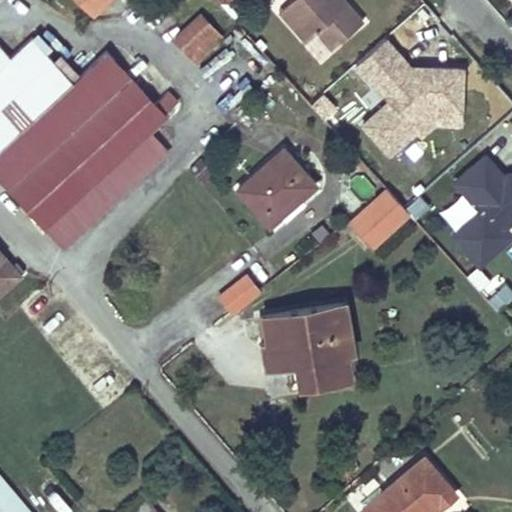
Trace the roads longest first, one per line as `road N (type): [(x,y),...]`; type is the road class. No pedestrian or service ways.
road 1 (residential): [(206,113),(307,142),(322,152),(332,187),(125,355)]
road 2 (residential): [(206,113),(205,97),(139,27),(90,43),(41,13),(0,21)]
road 3 (residential): [(62,284),(197,134),(206,113)]
road 4 (residential): [(125,355),(262,511)]
